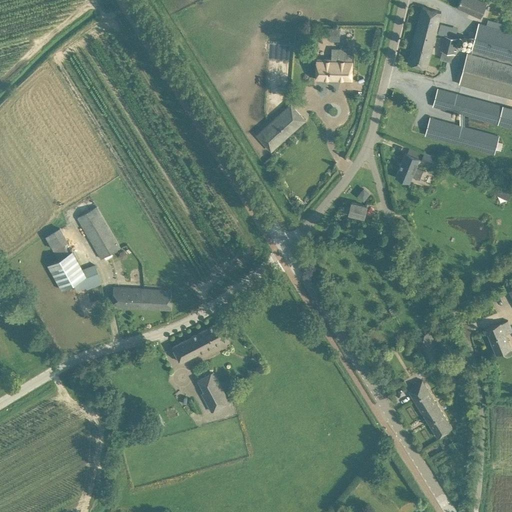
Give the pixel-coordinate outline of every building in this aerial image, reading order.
[(480,0),(459,0),(457,7),(481,17),(487,3),(480,0)] [(408,63),(427,68),(441,11),(423,6),(408,63)] [(511,32),(478,23),(471,50),(511,61),(511,32)] [(330,39),(341,39),(341,25),(330,25),(330,39)] [(453,54),(457,39),(444,36),(440,50),(453,54)] [(352,49),(331,49),(331,59),(317,58),(316,79),(352,80),(352,49)] [(467,52),(459,83),(511,97),(511,61),(471,50),(470,53),(467,52)] [(437,88),(433,105),(459,112),(459,125),(464,126),(464,114),(498,123),(511,127),(511,108),(503,106),(447,91),(437,88)] [(271,150),(305,120),(291,104),(257,134),(271,150)] [(430,117),(425,134),(451,141),(495,153),(495,150),(499,136),(464,126),(459,125),(430,117)] [(424,152),(421,160),(436,166),(439,158),(424,152)] [(405,153),(396,176),(410,182),(412,176),(420,179),(424,169),(416,166),(419,158),(405,153)] [(364,199),(369,193),(364,189),(359,195),(364,199)] [(364,217),(367,205),(352,202),(351,206),(345,205),(343,211),(349,213),(364,217)] [(76,217),(100,258),(119,247),(96,206),(76,217)] [(59,227),(43,236),(52,251),(68,242),(59,227)] [(95,264),(82,269),(72,251),(47,265),(60,291),(80,280),(82,288),(101,280),(99,275),(95,264)] [(129,287),(113,286),(114,307),(147,308),(153,309),(172,310),(171,290),(129,287)] [(181,362),(230,336),(222,320),(173,346),(181,362)] [(511,353),(511,349),(511,347),(505,333),(511,330),(511,329),(508,320),(495,325),(486,329),(496,353),(502,351),(504,355),(507,356),(511,354),(511,353)] [(429,332),(416,340),(430,362),(443,355),(429,332)] [(214,371),(197,379),(203,392),(202,392),(211,412),(230,402),(214,371)] [(452,428),(422,380),(408,389),(438,437),(452,428)] [(189,404),(184,398),(180,402),(184,408),(189,404)]
